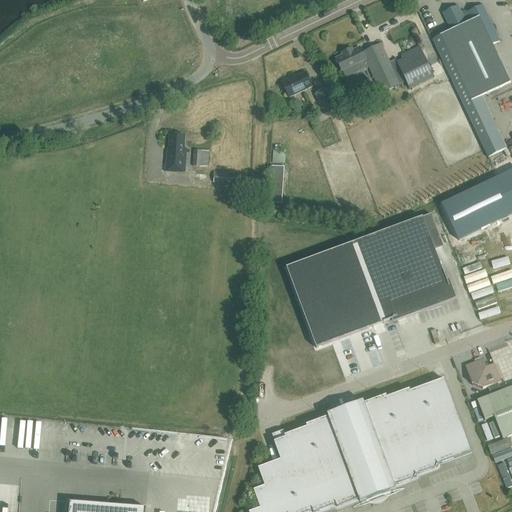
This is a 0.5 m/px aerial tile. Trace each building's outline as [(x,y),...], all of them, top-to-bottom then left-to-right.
[(452,32),(433,41),(488,159),(503,152),(478,100),(511,85),(493,47),(500,43),(484,7),(463,16),(459,7),(444,14),(452,32)] [(365,61),(381,95),(401,85),(400,83),(405,80),(410,91),(435,79),(420,47),(395,59),(400,71),(395,73),(382,45),(363,53),(360,48),(353,51),(352,49),(342,54),(343,56),(336,59),(342,72),(365,61)] [(282,82),(290,99),(312,88),(305,73),(296,78),(295,76),(282,82)] [(315,95),(325,116),(337,110),(327,90),(315,95)] [(187,149),(185,149),(185,136),(169,135),(168,155),(166,155),(165,172),(185,173),(187,149)] [(194,168),(208,168),(209,152),(195,151),(194,168)] [(284,169),(269,168),(267,204),(282,205),(284,169)] [(511,171),(442,203),(452,228),(511,202),(511,171)] [(214,183),(234,184),(234,174),(214,174),(214,183)] [(354,244),(384,325),(453,299),(429,235),(438,232),(432,215),(354,244)] [(465,367),(472,385),(483,390),(488,388),(491,396),(477,401),(485,422),(494,418),(503,440),(511,436),(511,387),(501,392),(498,384),(501,383),(494,365),(488,367),(485,365),(483,360),(481,360),(481,359),(479,359),(475,360),(474,361),(475,363),(465,367)] [(260,510),(253,511),(319,511),(336,506),(337,508),(359,500),(360,503),(366,501),(366,500),(374,497),(374,498),(375,498),(375,499),(376,499),(377,499),(378,499),(379,499),(380,499),(380,498),(381,497),(381,496),(381,495),(381,494),(389,491),(390,492),(396,490),(395,487),(417,479),(416,476),(438,468),(437,466),(471,453),(444,380),(410,393),(410,390),(387,399),(386,396),(364,405),(363,402),(327,415),(328,418),(306,426),(307,428),(285,437),(285,439),(274,443),(281,461),(258,469),(265,487),(254,492),(260,510)] [(69,511),(146,511),(147,509),(120,506),(70,503),(69,511)]
